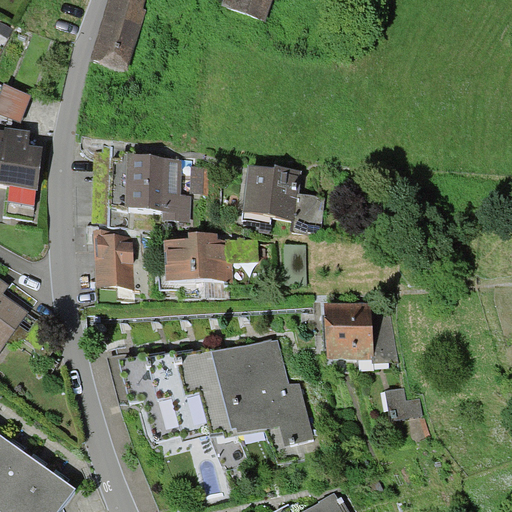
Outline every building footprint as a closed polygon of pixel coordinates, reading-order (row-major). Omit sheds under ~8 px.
[(110,0),(103,26),(94,59),(129,69),(145,11),(142,10),(144,0),(110,0)] [(0,114),(21,122),(31,98),(4,87),(0,95),(0,114)] [(0,187),(41,192),(46,150),(29,148),(31,135),(0,131),(0,187)] [(162,215),(185,215),(185,196),(174,196),(174,156),(125,156),(125,209),(162,209),(162,215)] [(288,242),(315,244),(319,207),(292,205),(294,179),(245,175),(242,220),(289,224),(288,242)] [(96,288),(133,285),(129,232),(93,234),(96,288)] [(164,281),(225,282),(225,242),(165,241),(164,281)] [(0,349),(28,311),(1,291),(7,283),(0,278),(0,349)] [(325,371),(370,370),(369,320),(324,321),(325,371)] [(297,429),(323,421),(304,363),(289,367),(274,322),(129,370),(143,414),(155,410),(168,450),(291,409),(297,429)] [(425,414),(422,390),(391,394),(394,418),(425,414)] [(0,510),(2,511),(59,511),(75,490),(0,435),(0,510)] [(342,511),(335,499),(314,511),(291,511),(289,511),(342,511)]
